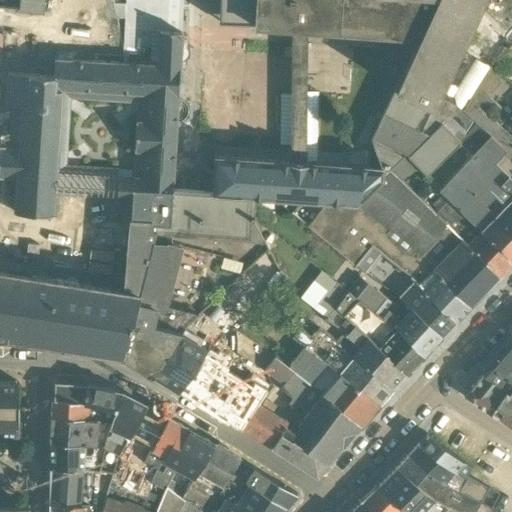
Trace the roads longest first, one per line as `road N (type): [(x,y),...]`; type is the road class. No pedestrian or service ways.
road 1 (residential): [(325,494),(164,395),(87,365),(39,363)]
road 2 (residential): [(429,383),(325,494)]
road 3 (residential): [(37,511),(39,363)]
